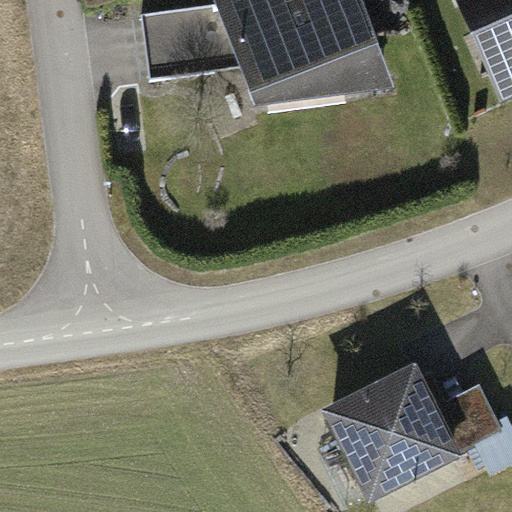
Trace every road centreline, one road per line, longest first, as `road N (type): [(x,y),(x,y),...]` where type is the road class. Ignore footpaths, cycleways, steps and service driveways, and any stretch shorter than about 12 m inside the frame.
road 1 (residential): [(511,227),(310,295),(148,324),(98,321)]
road 2 (residential): [(98,321),(56,0)]
